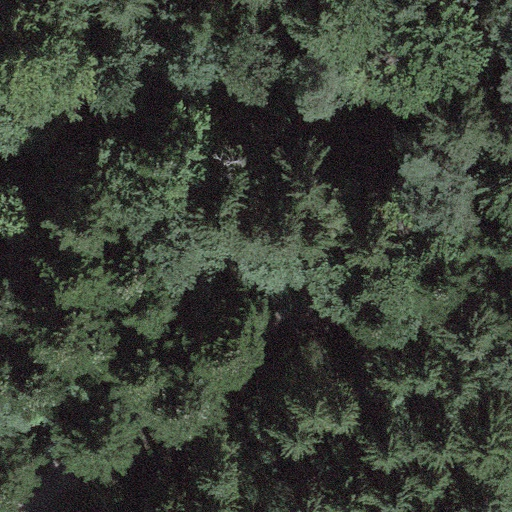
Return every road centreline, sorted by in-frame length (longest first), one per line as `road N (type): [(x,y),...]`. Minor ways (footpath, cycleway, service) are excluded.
road 1 (track): [(11,511),(328,231)]
road 2 (track): [(328,231),(0,91)]
road 3 (track): [(328,231),(511,297)]
